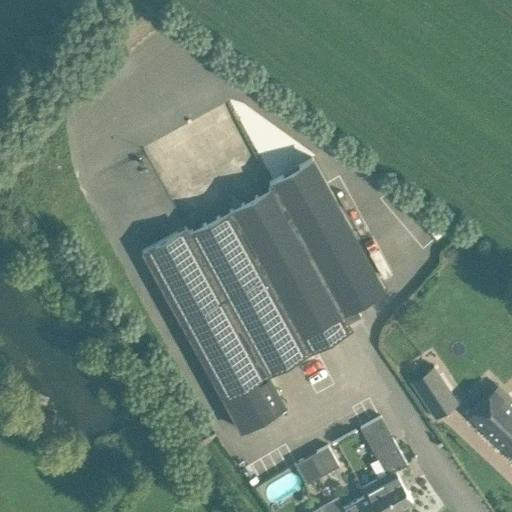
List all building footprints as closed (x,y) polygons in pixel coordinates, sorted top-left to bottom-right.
[(128,64),(136,73),(127,82),(136,92),(174,57),(156,38),(128,64)] [(312,156),(268,180),(271,185),(188,230),(186,225),(142,249),(240,428),(284,404),(266,372),(351,326),(348,320),(360,313),(355,304),(384,288),(312,156)] [(433,364),(410,379),(435,417),(458,402),(433,364)] [(511,454),(511,397),(497,383),(468,413),(511,454)] [(380,414),(360,425),(386,472),(370,481),(377,494),(372,497),(379,511),(388,511),(412,499),(395,468),(407,462),(394,438),(380,414)] [(328,443),(294,462),(305,482),(339,464),(328,443)] [(338,496),(319,507),(321,511),(379,511),(372,497),(377,494),(370,481),(360,486),(364,494),(343,505),(338,496)]
